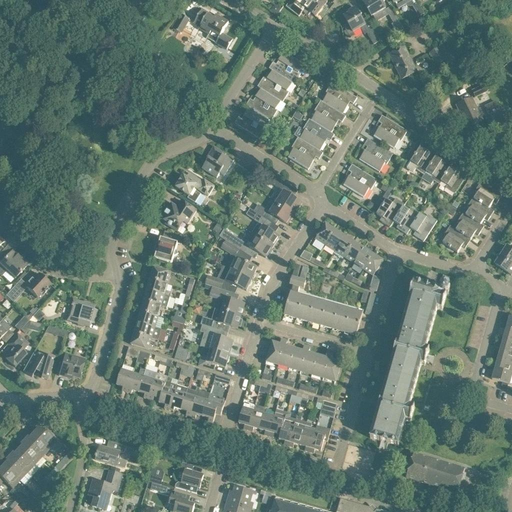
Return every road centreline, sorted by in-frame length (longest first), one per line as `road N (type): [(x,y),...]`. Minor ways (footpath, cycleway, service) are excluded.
road 1 (unclassified): [(511,176),(273,30)]
road 2 (residential): [(120,280),(119,219),(156,154),(222,126)]
road 3 (residential): [(7,401),(85,394),(120,280)]
road 4 (residential): [(209,511),(222,475),(222,436),(259,323)]
road 5 (residential): [(259,323),(272,283),(330,199)]
road 6 (unclassified): [(120,280),(48,267),(0,220)]
road 7 (residential): [(511,405),(486,399),(480,384),(504,293)]
road 8 (residential): [(338,469),(376,348)]
